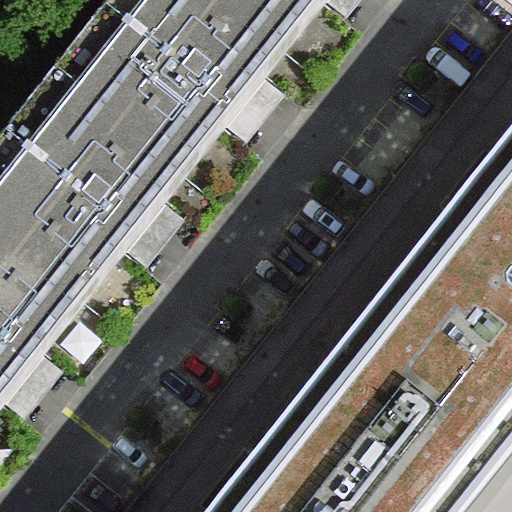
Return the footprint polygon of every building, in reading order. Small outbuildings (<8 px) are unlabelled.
[(285,55),(217,0),(143,0),(72,89),(187,177),(285,55)] [(330,0),(217,0),(285,55),(330,0)] [(0,236),(85,304),(187,177),(72,89),(0,179),(0,236)] [(463,511),(511,452),(511,141),(439,232),(214,511),(463,511)] [(0,411),(85,304),(0,236),(0,411)]
